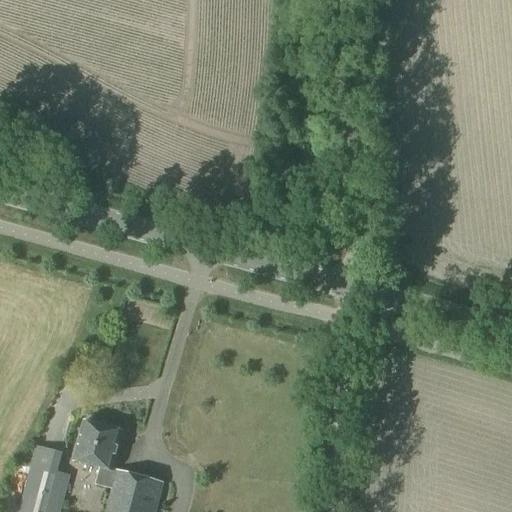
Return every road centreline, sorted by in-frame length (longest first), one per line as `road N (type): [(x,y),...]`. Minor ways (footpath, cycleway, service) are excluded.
road 1 (secondary): [(511,337),(0,196)]
road 2 (track): [(344,511),(345,324)]
